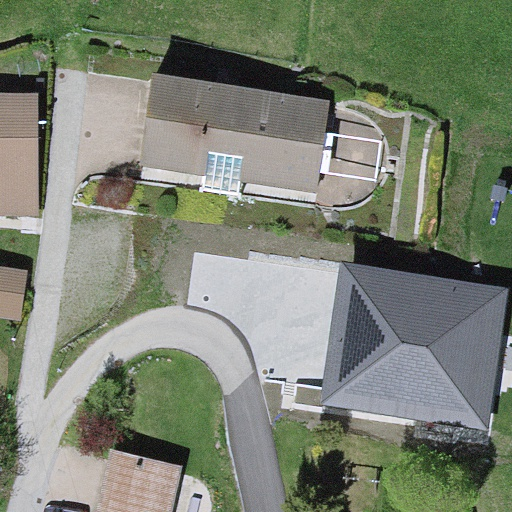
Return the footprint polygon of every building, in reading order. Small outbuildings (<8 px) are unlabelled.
[(321,107),(160,83),(148,163),(309,187),(321,107)] [(30,101),(0,100),(0,206),(29,207),(30,101)] [(22,274),(0,271),(0,314),(17,316),(22,274)] [(496,296),(348,276),(332,401),(480,421),(496,296)] [(164,511),(174,472),(117,457),(102,511),(164,511)]
